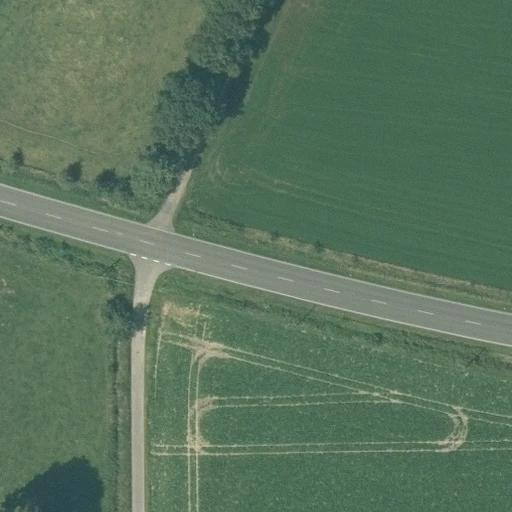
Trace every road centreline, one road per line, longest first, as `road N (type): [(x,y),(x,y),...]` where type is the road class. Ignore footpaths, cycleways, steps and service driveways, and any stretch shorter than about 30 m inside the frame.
road 1 (secondary): [(511,333),(152,242)]
road 2 (unclassified): [(152,242),(136,357),(137,511)]
road 3 (track): [(256,0),(152,242)]
road 4 (secondary): [(152,242),(0,198)]
